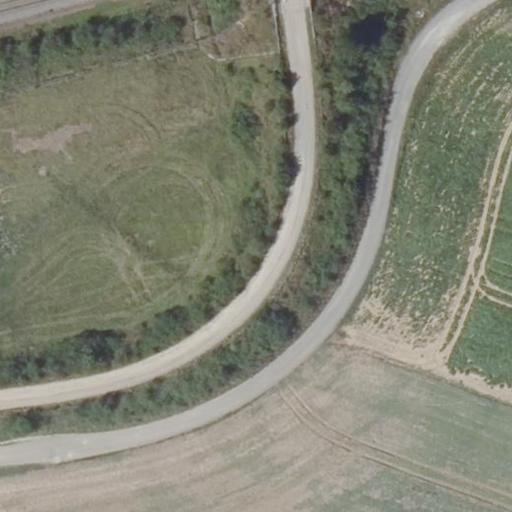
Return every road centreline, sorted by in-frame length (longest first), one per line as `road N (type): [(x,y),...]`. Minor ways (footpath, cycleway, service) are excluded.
road 1 (track): [(0,453),(206,414),(309,344),(337,312),(370,246),(402,83),(439,27),(472,0)]
road 2 (track): [(291,0),(303,159),(274,265),(229,320),(127,374),(0,397)]
